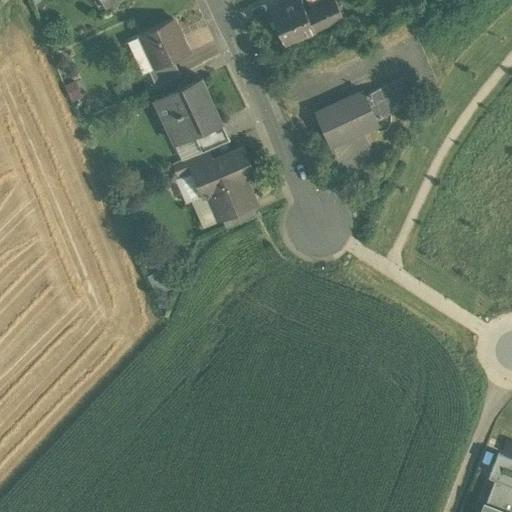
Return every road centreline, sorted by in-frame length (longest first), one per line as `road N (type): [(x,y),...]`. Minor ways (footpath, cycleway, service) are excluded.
road 1 (residential): [(321,224),(222,0)]
road 2 (track): [(450,511),(510,355)]
